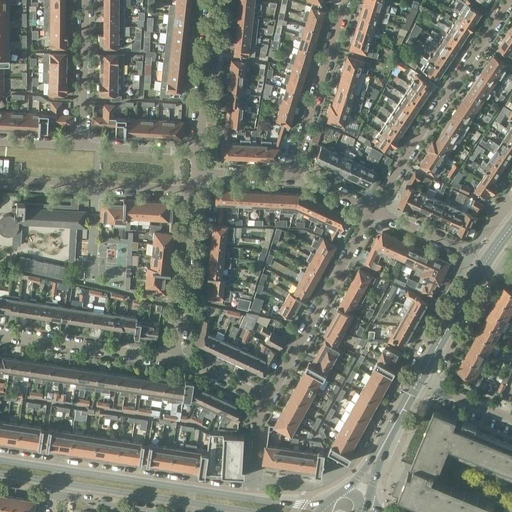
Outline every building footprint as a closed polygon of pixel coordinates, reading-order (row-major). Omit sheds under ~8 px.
[(0,0),(0,8),(9,9),(8,0),(0,0)] [(239,0),(238,15),(252,17),(253,8),(261,9),(261,4),(253,3),(253,0),(239,0)] [(363,0),(363,4),(379,9),(380,6),(382,7),(383,0),(363,0)] [(474,22),(480,12),(479,13),(470,6),(472,3),(466,0),(465,0),(464,2),(461,0),(459,0),(453,9),(459,13),(474,22)] [(168,13),(189,16),(190,5),(177,4),(177,5),(169,4),(168,13)] [(318,6),(311,4),(311,6),(306,5),(305,10),(302,10),(301,15),(304,15),(322,21),(325,10),(319,8),(317,7),(318,6)] [(360,10),(358,14),(376,20),(381,21),(385,10),(379,9),(363,4),(361,11),(360,10)] [(64,16),(64,6),(44,6),(44,16),(64,16)] [(124,7),(104,7),(104,16),(124,17),(124,7)] [(0,19),(9,19),(9,9),(0,8),(0,19)] [(167,23),(188,25),(189,16),(168,13),(167,23)] [(474,22),(459,13),(456,18),(454,17),(452,21),(453,22),(458,25),(459,25),(462,27),(461,27),(468,32),(475,23),(474,22)] [(373,27),(376,20),(358,14),(357,20),(358,20),(356,26),(380,33),(381,29),(373,27)] [(258,17),(252,17),(238,15),(237,25),(257,27),(258,17)] [(319,31),(322,21),(304,15),(303,16),(302,20),(306,21),(304,26),(319,31)] [(44,16),(44,25),(64,25),(64,16),(44,16)] [(104,25),(124,26),(124,17),(104,16),(104,25)] [(0,19),(0,30),(9,30),(9,19),(0,19)] [(456,37),(461,41),(467,32),(468,33),(468,32),(461,27),(462,27),(459,25),(458,25),(453,22),(449,28),(443,24),(438,21),(436,24),(446,32),(447,31),(452,35),(453,34),(456,36),(456,37)] [(166,33),(187,35),(188,25),(167,23),(166,33)] [(415,24),(410,35),(415,38),(422,28),(415,24)] [(44,35),(50,35),(64,35),(64,34),(64,25),(44,25),(44,35)] [(104,34),(118,35),(124,35),(124,26),(104,25),(104,34)] [(237,25),(236,35),(256,37),(257,27),(237,25)] [(319,31),(304,26),(302,32),(299,31),(297,35),(316,41),(319,31)] [(356,26),(354,32),(353,32),(352,36),(365,40),(369,42),(371,36),(378,38),(378,36),(381,37),(382,33),(380,33),(356,26)] [(409,31),(402,29),(399,39),(404,41),(409,31)] [(0,41),(9,41),(9,30),(0,30),(0,41)] [(449,46),(455,50),(461,41),(456,37),(456,36),(453,34),(452,35),(447,31),(446,32),(440,41),(446,44),(446,43),(449,45),(449,46)] [(165,42),(186,45),(187,35),(166,33),(165,42)] [(50,35),(50,40),(50,47),(68,47),(68,34),(64,34),(64,35),(50,35)] [(118,47),(118,35),(104,34),(100,34),(100,47),(118,47)] [(141,36),(134,35),(134,43),(131,43),(131,51),(140,51),(141,36)] [(236,35),(235,44),(255,46),(256,37),(236,35)] [(299,41),(297,48),(312,53),(316,41),(297,35),(296,40),(299,41)] [(366,50),(369,42),(365,40),(352,36),(349,43),(350,44),(349,48),(363,52),(362,54),(376,58),(378,54),(372,52),(373,50),(369,49),(368,50),(366,50)] [(443,56),(449,59),(455,50),(449,46),(449,45),(446,43),(446,44),(440,41),(435,37),(428,47),(434,51),(434,50),(440,53),(443,55),(443,56)] [(500,47),(499,47),(499,48),(511,56),(511,54),(511,43),(510,42),(511,40),(506,37),(503,42),(502,41),(498,46),(500,47)] [(0,41),(0,51),(9,52),(9,41),(0,41)] [(155,42),(151,41),(144,41),(143,50),(146,51),(152,51),(154,51),(155,42)] [(164,52),(185,54),(186,45),(165,42),(164,52)] [(235,44),(234,54),(239,54),(239,55),(240,56),(241,55),(254,56),(255,46),(235,44)] [(312,53),(297,48),(295,54),(292,53),(290,58),(309,64),(312,53)] [(437,65),(443,69),(449,59),(443,56),(443,55),(440,53),(434,50),(434,51),(431,56),(429,55),(427,59),(428,60),(429,60),(434,63),(434,62),(437,64),(437,65)] [(9,63),(9,52),(0,51),(0,62),(3,63),(4,63),(9,63)] [(67,53),(43,52),(43,62),(67,63),(67,53)] [(164,52),(162,62),(184,64),(185,54),(164,52)] [(100,63),(123,64),(124,54),(101,53),(100,63)] [(344,61),(342,65),(365,72),(368,62),(357,58),(347,55),(345,61),(344,61)] [(505,75),(507,72),(506,71),(506,70),(505,69),(508,64),(494,55),(494,56),(493,55),(490,60),(490,61),(488,64),(505,75)] [(420,62),(423,65),(420,69),(435,79),(443,69),(437,65),(437,64),(434,62),(434,63),(429,60),(428,60),(427,59),(423,56),(420,62)] [(292,64),(291,69),(306,73),(309,64),(290,58),(289,63),(292,64)] [(231,59),(230,70),(246,72),(246,67),(249,67),(249,61),(243,60),(243,59),(241,59),(241,60),(231,59)] [(404,71),(407,66),(399,60),(397,63),(395,65),(396,65),(404,71)] [(43,72),(66,72),(67,63),(43,62),(43,72)] [(184,64),(162,62),(161,71),(182,74),(184,64)] [(123,64),(100,63),(100,73),(123,73),(123,64)] [(485,68),(481,73),(495,82),(499,77),(501,78),(504,74),(488,64),(485,68)] [(363,79),(365,72),(342,65),(341,71),(342,71),(341,76),(367,85),(368,81),(363,79)] [(303,83),(306,73),(291,69),(289,74),(286,73),(284,78),(303,83)] [(230,70),(228,82),(247,84),(247,79),(245,79),(246,72),(230,70)] [(161,71),(160,81),(181,83),(182,74),(161,71)] [(49,81),(66,82),(66,72),(43,72),(43,82),(49,82),(49,81)] [(123,73),(100,73),(100,82),(118,83),(123,83),(123,73)] [(476,82),(492,92),(494,94),(496,90),(492,87),(495,82),(481,73),(477,79),(478,79),(476,82)] [(366,90),(367,85),(341,76),(339,82),(337,82),(336,87),(358,93),(359,88),(366,90)] [(410,84),(426,95),(428,95),(430,92),(429,90),(430,89),(429,88),(431,86),(416,76),(410,84)] [(286,83),(284,89),(300,93),(303,83),(284,78),(283,82),(286,83)] [(401,79),(400,80),(398,82),(398,83),(404,87),(407,82),(401,78),(401,79)] [(67,82),(66,82),(49,81),(49,82),(48,94),(66,95),(66,92),(67,92),(67,82)] [(170,97),(170,92),(180,93),(181,83),(160,81),(159,91),(160,91),(160,96),(170,97)] [(118,83),(100,82),(99,82),(99,92),(99,95),(117,96),(118,83)] [(246,89),(247,84),(228,82),(227,94),(243,95),(244,89),(246,89)] [(472,86),(469,91),(483,100),(487,95),(489,97),(492,92),(476,82),(473,86),(472,86)] [(410,84),(404,93),(420,104),(422,104),(424,102),(423,99),(426,95),(410,84)] [(350,103),(355,104),(361,107),(362,103),(356,101),(359,94),(358,93),(336,87),(334,92),(336,93),(334,98),(350,103)] [(297,103),(300,93),(284,89),(282,88),(280,93),(278,98),(297,103)] [(464,101),(479,111),(482,107),(480,106),(483,100),(469,91),(465,97),(466,97),(464,101)] [(420,104),(404,93),(398,103),(414,114),(414,113),(416,113),(417,111),(417,109),(420,104)] [(227,105),(229,106),(229,105),(244,106),(245,101),(243,101),(243,95),(227,94),(226,105),(227,105)] [(280,103),(278,109),(293,114),(297,103),(278,98),(277,102),(280,103)] [(350,103),(334,98),(332,103),(330,102),(328,108),(346,114),(350,103)] [(50,123),(70,124),(70,115),(61,115),(62,102),(51,101),(50,114),(50,123)] [(460,104),(457,109),(471,118),(474,114),(479,116),(482,112),(479,111),(464,101),(461,105),(460,104)] [(398,103),(392,112),(408,123),(410,123),(411,120),(411,118),(414,114),(398,103)] [(114,118),(115,105),(104,104),(103,117),(94,117),(93,126),(113,127),(113,118),(114,118)] [(226,115),(228,115),(246,117),(255,118),(255,113),(246,113),(247,106),(244,106),(229,105),(229,106),(227,105),(226,115)] [(511,110),(511,111),(505,106),(502,111),(507,114),(507,115),(511,119),(511,118),(511,110)] [(345,120),(346,114),(328,108),(326,114),(329,115),(327,120),(343,125),(343,130),(352,135),(356,138),(360,130),(352,128),(346,126),(348,121),(345,120)] [(282,126),(286,127),(289,128),(293,114),(278,109),(276,115),(273,114),(271,120),(281,123),(280,125),(282,126)] [(454,116),(452,118),(469,130),(471,126),(470,125),(468,124),(471,118),(457,109),(453,115),(454,116)] [(496,119),(501,122),(506,115),(500,111),(496,119)] [(17,112),(6,112),(5,130),(16,130),(17,112)] [(16,130),(27,131),(28,113),(17,112),(16,130)] [(407,123),(408,123),(392,112),(385,121),(401,132),(404,132),(405,129),(405,127),(407,123)] [(37,132),(39,114),(28,113),(27,131),(37,132)] [(48,123),(50,123),(50,114),(39,114),(37,132),(39,132),(39,131),(47,131),(48,123)] [(246,117),(228,115),(226,115),(225,129),(226,129),(226,133),(230,133),(230,132),(230,130),(231,125),(241,127),(242,120),(245,121),(246,117)] [(377,116),(374,120),(380,124),(383,120),(377,116)] [(123,137),(124,137),(125,118),(114,118),(113,118),(113,127),(115,127),(115,135),(123,136),(123,137)] [(135,137),(136,119),(125,118),(124,137),(125,137),(125,136),(135,137)] [(448,122),(445,127),(459,137),(462,132),(466,134),(469,130),(452,118),(449,123),(448,122)] [(136,119),(135,137),(146,137),(147,119),(136,119)] [(147,119),(146,137),(157,138),(158,120),(147,119)] [(508,132),(504,139),(511,143),(511,129),(509,128),(501,122),(496,119),(493,124),(497,127),(498,127),(501,129),(500,129),(506,133),(507,131),(508,132)] [(157,138),(168,139),(169,121),(158,120),(157,138)] [(168,139),(180,139),(182,139),(183,121),(169,121),(168,139)] [(385,121),(379,131),(396,143),(400,137),(399,136),(401,132),(385,121)] [(321,131),(325,133),(329,135),(331,129),(323,125),(321,131)] [(442,134),(440,137),(455,147),(457,144),(455,142),(459,137),(445,127),(441,133),(442,134)] [(392,150),(396,143),(379,131),(372,141),(388,152),(390,149),(392,150)] [(431,144),(447,154),(450,150),(452,151),(455,147),(440,137),(437,141),(435,139),(431,144)] [(243,158),(254,159),(255,144),(251,144),(251,142),(249,141),(250,138),(246,138),(245,141),(244,141),(243,158)] [(506,155),(510,158),(511,154),(511,143),(504,139),(504,138),(499,145),(497,148),(502,151),(503,151),(507,154),(506,155)] [(220,157),(232,158),(232,143),(230,143),(231,140),(223,139),(221,139),(220,157)] [(495,153),(491,158),(505,167),(508,163),(507,162),(510,158),(506,155),(507,154),(503,151),(502,151),(497,148),(491,144),(488,142),(483,139),(480,143),(495,153)] [(279,147),(281,141),(277,140),(274,148),(272,148),(272,143),(265,142),(264,160),(278,160),(278,154),(279,154),(279,147)] [(232,143),(232,158),(243,158),(244,141),(241,141),(241,144),(232,143)] [(254,159),(264,160),(265,142),(263,142),(263,145),(255,144),(254,159)] [(443,160),(447,154),(431,144),(427,151),(429,152),(427,156),(442,166),(445,161),(443,160)] [(320,164),(324,166),(332,151),(321,145),(314,161),(315,162),(320,164)] [(369,153),(368,154),(379,159),(382,153),(371,147),(369,153)] [(469,157),(473,160),(480,150),(476,147),(469,157)] [(335,171),(342,155),(332,151),(324,166),(326,167),(325,167),(331,169),(335,171)] [(357,151),(354,157),(359,160),(361,155),(362,155),(362,153),(357,151)] [(353,160),(342,155),(335,171),(340,173),(344,176),(344,175),(345,176),(353,160)] [(442,166),(427,156),(425,159),(424,159),(421,164),(421,165),(438,176),(442,171),(443,172),(446,168),(442,166)] [(494,173),(499,175),(500,173),(501,173),(505,167),(491,158),(488,163),(484,160),(481,164),(490,170),(489,171),(494,174),(494,173)] [(359,163),(353,160),(345,176),(346,176),(351,179),(351,178),(356,180),(364,163),(360,161),(359,163)] [(486,174),(482,179),(497,190),(500,185),(496,182),(497,180),(496,180),(499,175),(494,173),(494,174),(489,171),(490,170),(481,164),(480,166),(475,162),(472,165),(481,171),(486,174)] [(364,163),(356,180),(361,182),(361,183),(365,185),(366,184),(367,185),(375,168),(364,163)] [(418,181),(420,180),(422,175),(415,171),(407,184),(407,185),(405,191),(399,205),(408,208),(410,204),(417,189),(416,189),(413,187),(417,180),(418,181)] [(422,175),(420,180),(431,185),(433,180),(422,175)] [(493,195),(497,190),(482,179),(475,190),(488,198),(491,194),(493,195)] [(430,213),(434,215),(434,216),(440,219),(447,202),(441,199),(448,184),(444,182),(437,198),(435,202),(434,202),(431,207),(433,208),(430,213)] [(417,186),(416,189),(417,189),(410,204),(414,206),(413,206),(419,209),(426,192),(421,190),(423,186),(419,184),(417,186)] [(462,185),(459,190),(469,194),(471,189),(462,185)] [(426,211),(430,213),(433,208),(431,207),(434,202),(435,202),(437,198),(440,189),(436,187),(435,190),(428,187),(426,192),(419,209),(425,212),(426,211)] [(223,209),(227,209),(228,202),(227,202),(227,196),(229,196),(229,190),(216,189),(215,206),(219,206),(218,224),(222,224),(223,209)] [(238,213),(238,206),(239,190),(229,190),(229,196),(227,196),(227,202),(228,202),(227,209),(227,213),(238,213)] [(243,210),(248,210),(249,191),(239,190),(238,206),(243,206),(243,210)] [(259,191),(249,191),(248,210),(252,210),(253,207),(258,207),(259,191)] [(270,192),(259,191),(258,207),(264,207),(264,211),(269,211),(270,192)] [(283,193),(270,192),(269,211),(274,211),(274,208),(282,208),(283,193)] [(283,193),(282,208),(282,213),(292,214),(292,212),(294,209),(294,203),(298,194),(298,193),(283,193)] [(460,227),(458,231),(459,231),(460,228),(461,228),(467,211),(458,207),(460,203),(463,204),(467,195),(463,193),(460,199),(455,212),(454,211),(452,216),(454,217),(452,222),(451,222),(451,223),(454,224),(454,225),(460,227)] [(310,199),(298,194),(294,203),(294,209),(292,212),(297,214),(298,210),(303,213),(310,199)] [(454,205),(447,202),(440,219),(446,221),(451,223),(451,222),(452,222),(454,217),(452,216),(454,211),(455,212),(460,199),(456,197),(454,200),(456,201),(454,205)] [(470,227),(472,223),(473,222),(474,222),(476,217),(477,217),(477,216),(484,206),(477,200),(472,197),(467,211),(461,228),(460,228),(459,231),(467,235),(467,234),(468,235),(472,227),(470,227)] [(99,221),(114,222),(115,200),(101,199),(99,221)] [(127,199),(122,199),(122,200),(115,200),(114,222),(126,222),(127,199)] [(130,218),(138,218),(139,200),(127,199),(126,222),(126,223),(130,224),(130,218)] [(310,199),(303,213),(308,215),(307,218),(311,220),(319,203),(310,199)] [(151,201),(139,200),(138,218),(150,219),(151,201)] [(24,223),(30,223),(70,225),(76,226),(76,227),(85,227),(86,211),(78,211),(78,201),(71,201),(71,206),(25,203),(25,202),(17,202),(16,207),(12,207),(12,213),(14,213),(14,216),(13,216),(12,215),(11,215),(9,214),(8,214),(6,214),(5,214),(4,215),(3,215),(1,216),(1,217),(0,217),(0,231),(0,232),(1,233),(2,234),(3,234),(5,235),(6,235),(7,235),(8,235),(10,235),(11,235),(12,235),(13,234),(14,233),(15,233),(16,232),(16,231),(17,230),(18,229),(18,228),(18,226),(19,224),(24,224),(24,223)] [(163,201),(151,201),(150,219),(162,219),(163,201)] [(162,219),(170,220),(174,220),(175,202),(163,201),(162,219)] [(329,207),(319,203),(311,220),(316,222),(317,219),(322,221),(329,207)] [(339,212),(329,207),(322,221),(327,223),(325,227),(330,229),(339,212)] [(328,240),(332,243),(338,231),(341,232),(345,224),(348,218),(349,216),(339,212),(330,229),(333,230),(328,240)] [(348,218),(345,224),(352,228),(355,222),(348,218)] [(228,225),(222,224),(218,224),(213,223),(212,233),(234,236),(235,227),(228,226),(228,225)] [(152,243),(172,245),(174,233),(169,232),(154,231),(152,243)] [(381,257),(383,251),(390,236),(382,232),(380,237),(378,236),(368,260),(366,259),(364,263),(373,267),(375,263),(373,262),(376,255),(381,257)] [(235,236),(234,236),(212,233),(211,244),(226,246),(226,240),(234,241),(235,236)] [(314,238),(310,245),(317,248),(330,255),(336,245),(332,243),(328,240),(320,235),(317,239),(314,238)] [(386,261),(390,263),(396,249),(397,250),(399,245),(398,245),(400,240),(390,236),(383,251),(391,254),(390,258),(388,257),(386,261)] [(396,256),(404,260),(411,245),(400,240),(398,245),(399,245),(397,250),(396,249),(390,263),(394,265),(396,260),(394,260),(396,256)] [(152,243),(151,255),(171,257),(172,245),(152,243)] [(225,251),(226,246),(211,244),(209,255),(228,257),(229,251),(225,251)] [(419,254),(421,249),(411,245),(404,260),(410,263),(409,266),(406,270),(411,272),(414,267),(415,265),(417,259),(418,259),(421,255),(419,254)] [(325,265),(330,255),(317,248),(314,253),(310,252),(308,256),(325,265)] [(432,254),(421,249),(419,254),(421,255),(418,259),(417,259),(415,265),(414,267),(423,271),(424,269),(432,254)] [(260,253),(257,260),(263,262),(264,260),(265,255),(260,254),(260,253)] [(425,293),(441,258),(432,254),(424,269),(423,271),(418,282),(415,288),(425,293)] [(147,267),(170,269),(171,257),(151,255),(150,267),(147,266),(147,267)] [(209,255),(208,265),(223,266),(223,267),(230,267),(232,257),(228,257),(209,255)] [(17,268),(23,270),(44,274),(64,279),(67,268),(67,267),(20,256),(17,268)] [(320,274),(325,265),(308,256),(306,260),(309,262),(306,267),(320,274)] [(450,262),(441,258),(425,293),(434,298),(443,277),(450,262)] [(208,277),(210,278),(224,279),(230,280),(231,274),(223,273),(223,267),(223,266),(208,265),(207,277),(208,277)] [(146,279),(166,281),(168,281),(168,274),(169,274),(170,269),(147,267),(146,279)] [(315,283),(320,274),(306,267),(303,272),(300,270),(298,274),(315,283)] [(369,273),(360,268),(354,279),(367,286),(371,280),(374,282),(376,277),(370,274),(371,273),(369,272),(369,273)] [(299,280),(296,285),(309,293),(315,283),(298,274),(296,278),(299,280)] [(207,288),(209,288),(227,290),(228,289),(228,284),(224,284),(224,279),(210,278),(208,277),(207,288)] [(415,288),(418,282),(409,278),(406,283),(415,288)] [(166,295),(168,281),(166,281),(146,279),(144,293),(166,295)] [(364,291),(367,286),(354,279),(349,288),(365,297),(367,293),(364,291)] [(57,288),(67,290),(69,285),(64,284),(58,282),(57,288)] [(309,293),(296,285),(290,295),(301,301),(303,302),(304,303),(309,293)] [(231,290),(228,289),(227,290),(209,288),(207,288),(205,300),(222,302),(222,300),(230,301),(231,290)] [(349,288),(343,298),(357,305),(360,300),(363,302),(365,297),(349,288)] [(511,307),(511,292),(504,288),(497,299),(511,307)] [(422,298),(409,291),(406,296),(412,299),(409,305),(423,313),(429,303),(421,299),(422,298)] [(288,294),(284,303),(298,311),(303,302),(301,301),(290,295),(288,294)] [(5,312),(16,314),(18,299),(12,299),(13,296),(7,295),(5,312)] [(236,308),(248,310),(251,300),(240,298),(239,297),(236,308)] [(263,300),(255,297),(253,303),(251,309),(259,312),(263,300)] [(393,300),(387,297),(382,306),(388,310),(393,300)] [(24,300),(18,299),(16,314),(27,316),(30,298),(24,298),(24,300)] [(35,299),(30,298),(27,316),(38,317),(40,303),(35,302),(35,299)] [(357,305),(343,298),(338,308),(339,308),(353,317),(354,315),(352,314),(357,305)] [(511,310),(511,307),(497,299),(491,311),(507,320),(511,310)] [(46,304),(40,303),(38,317),(49,319),(52,302),(46,301),(46,304)] [(52,302),(49,319),(65,321),(67,307),(57,305),(57,303),(52,302)] [(294,319),(298,311),(284,303),(279,311),(283,313),(283,314),(285,315),(294,319)] [(417,324),(423,313),(409,305),(405,312),(402,310),(400,315),(403,316),(417,324)] [(65,321),(69,322),(80,324),(82,307),(77,306),(76,308),(67,307),(65,321)] [(391,311),(388,310),(382,306),(378,314),(384,315),(389,315),(391,311)] [(80,324),(90,325),(93,311),(86,310),(87,307),(82,307),(80,324)] [(334,317),(335,318),(348,326),(353,318),(353,317),(339,308),(334,317)] [(101,327),(103,313),(93,311),(90,325),(101,327)] [(507,320),(491,311),(484,323),(500,332),(507,320)] [(101,327),(112,328),(114,314),(103,313),(101,327)] [(112,328),(123,330),(125,316),(114,314),(112,328)] [(246,314),(240,326),(246,329),(250,331),(257,316),(246,314)] [(125,316),(123,330),(133,332),(133,333),(134,333),(136,318),(125,316)] [(136,318),(134,333),(133,336),(145,338),(147,323),(148,318),(140,316),(140,318),(136,318)] [(403,316),(397,326),(412,334),(417,324),(403,316)] [(343,335),(348,326),(335,318),(334,317),(328,327),(343,335)] [(210,321),(203,320),(202,331),(196,344),(198,344),(197,345),(206,349),(212,335),(208,333),(210,321)] [(154,324),(147,323),(145,338),(156,339),(159,323),(154,322),(154,324)] [(500,332),(484,323),(478,335),(493,343),(500,332)] [(406,345),(412,334),(397,326),(394,333),(393,332),(388,341),(394,344),(397,339),(406,345)] [(338,344),(343,335),(328,327),(323,336),(338,344)] [(268,336),(265,343),(272,346),(272,345),(273,346),(274,345),(279,348),(284,339),(262,328),(260,332),(268,336)] [(212,335),(206,349),(216,353),(222,340),(212,335)] [(471,347),(487,355),(493,343),(478,335),(471,347)] [(367,339),(365,338),(361,337),(358,343),(363,346),(367,339)] [(319,350),(335,359),(342,348),(326,339),(319,350)] [(222,340),(216,353),(225,358),(232,344),(222,340)] [(381,355),(396,364),(403,352),(387,343),(381,355)] [(232,344),(225,358),(235,362),(241,349),(232,344)] [(241,349),(235,362),(245,367),(251,353),(247,351),(248,349),(243,346),(241,349)] [(480,367),(487,355),(471,347),(465,358),(480,367)] [(271,363),(276,353),(271,350),(266,360),(261,358),(255,371),(263,375),(265,376),(271,363)] [(319,350),(314,360),(330,369),(335,359),(319,350)] [(261,358),(251,353),(245,367),(255,371),(261,358)] [(396,364),(381,355),(375,364),(394,374),(397,369),(394,367),(396,364)] [(8,373),(10,358),(0,357),(0,359),(0,376),(2,377),(3,372),(8,373)] [(20,360),(10,358),(8,373),(14,373),(13,379),(17,379),(20,360)] [(458,370),(474,379),(480,367),(465,358),(458,370)] [(22,374),(28,375),(30,361),(20,360),(17,379),(21,380),(22,374)] [(310,362),(306,368),(325,378),(330,369),(314,360),(312,364),(310,362)] [(37,381),(40,363),(30,361),(28,375),(27,381),(32,381),(31,385),(33,385),(33,387),(36,387),(37,381)] [(50,364),(40,363),(37,381),(42,381),(42,376),(48,377),(50,364)] [(64,366),(60,366),(50,364),(48,377),(48,378),(53,379),(53,385),(58,385),(59,379),(62,380),(64,366)] [(394,374),(375,364),(375,365),(376,365),(371,374),(389,384),(394,374)] [(78,368),(68,367),(64,366),(62,380),(66,380),(65,386),(69,387),(70,382),(75,382),(78,368)] [(85,389),(88,370),(78,368),(75,382),(75,388),(85,389)] [(301,377),(319,387),(324,378),(325,378),(306,368),(301,377)] [(98,371),(88,370),(85,389),(95,391),(96,386),(98,371)] [(105,392),(108,373),(98,371),(96,386),(101,386),(100,392),(105,392)] [(116,389),(118,374),(108,373),(105,392),(108,393),(109,387),(116,389)] [(127,376),(118,374),(116,389),(120,389),(120,395),(124,396),(127,376)] [(389,384),(371,374),(366,384),(383,393),(389,384)] [(129,391),(139,392),(141,378),(127,376),(124,396),(128,396),(129,391)] [(301,377),(296,387),(314,396),(319,387),(301,377)] [(154,380),(145,378),(141,378),(139,392),(148,394),(147,399),(152,400),(154,380)] [(164,381),(154,380),(152,400),(161,401),(162,396),(164,381)] [(191,400),(196,402),(202,389),(193,385),(193,381),(185,380),(184,383),(184,384),(182,394),(184,394),(183,399),(191,400)] [(168,402),(172,402),(175,383),(164,381),(162,396),(169,397),(168,402)] [(184,394),(182,394),(184,384),(175,383),(172,402),(176,403),(176,398),(183,399),(184,394)] [(361,393),(378,403),(383,393),(366,384),(361,393)] [(296,387),(291,396),(308,406),(314,396),(296,387)] [(201,420),(205,413),(213,394),(204,390),(198,403),(203,406),(197,418),(201,420)] [(355,403),(373,412),(378,403),(361,393),(355,403)] [(222,399),(213,394),(205,413),(208,414),(211,409),(216,412),(222,399)] [(286,406),(303,415),(308,406),(291,396),(286,406)] [(218,430),(219,430),(232,403),(222,399),(216,412),(221,414),(219,419),(221,420),(219,425),(220,425),(218,430)] [(241,407),(232,403),(219,430),(226,430),(227,426),(226,425),(229,418),(238,422),(241,416),(238,414),(238,413),(241,407)] [(373,412),(355,403),(350,412),(368,422),(373,412)] [(286,406),(280,415),(298,425),(303,415),(286,406)] [(511,471),(511,444),(476,430),(478,427),(463,421),(463,422),(462,424),(456,422),(457,419),(434,409),(411,465),(415,467),(412,474),(408,472),(399,495),(439,511),(491,511),(495,504),(487,501),(487,502),(486,504),(425,479),(427,476),(433,479),(448,441),(454,443),(453,447),(511,471)] [(368,422),(350,412),(345,422),(362,431),(368,422)] [(278,427),(288,432),(292,435),(298,425),(280,415),(275,425),(276,426),(278,427)] [(19,424),(7,422),(4,443),(8,444),(10,443),(16,444),(19,424)] [(340,431),(357,441),(362,431),(345,422),(340,431)] [(31,426),(19,424),(16,444),(22,445),(23,446),(28,447),(31,426)] [(45,429),(43,429),(43,428),(31,426),(28,447),(32,447),(34,447),(40,448),(40,446),(43,447),(45,429)] [(53,451),(57,451),(60,430),(48,429),(48,430),(45,429),(43,447),(45,447),(45,448),(51,449),(53,451)] [(63,451),(69,452),(72,432),(60,430),(57,451),(61,452),(63,451)] [(335,440),(352,450),(357,441),(340,431),(335,440)] [(77,454),(81,455),(84,434),(72,432),(69,452),(75,453),(77,454)] [(209,433),(208,440),(207,453),(204,474),(234,476),(235,467),(231,466),(231,464),(231,454),(232,445),(233,435),(209,433)] [(87,455),(93,456),(96,436),(84,434),(81,455),(85,455),(87,455)] [(232,445),(242,445),(243,435),(233,435),(232,445)] [(100,458),(104,458),(108,438),(96,436),(93,456),(99,456),(100,458)] [(111,458),(117,459),(119,439),(108,438),(104,458),(109,459),(111,458)] [(124,461),(128,462),(131,441),(119,439),(117,459),(122,460),(124,461)] [(340,456),(345,459),(349,461),(353,455),(350,454),(352,450),(335,440),(329,450),(328,451),(332,460),(340,456)] [(141,462),(143,462),(146,445),(143,444),(144,443),(131,441),(128,462),(132,463),(134,462),(141,463),(141,462)] [(158,467),(161,446),(148,444),(148,445),(146,445),(143,462),(146,462),(145,464),(152,465),(153,466),(158,467)] [(231,454),(242,455),(242,445),(232,445),(231,454)] [(267,445),(264,463),(277,465),(279,447),(267,445)] [(170,467),(173,448),(161,446),(158,467),(162,467),(164,466),(170,467)] [(279,447),(277,465),(289,467),(291,449),(279,447)] [(177,469),(181,470),(185,449),(173,448),(170,467),(176,468),(177,469)] [(196,451),(185,449),(181,470),(186,471),(188,470),(193,471),(196,451)] [(291,449),(289,467),(301,468),(303,450),(291,449)] [(303,450),(301,468),(312,470),(315,452),(303,450)] [(204,475),(204,474),(207,453),(196,451),(193,471),(198,472),(197,474),(204,475)] [(323,474),(324,470),(325,464),(332,460),(328,451),(326,452),(319,451),(319,453),(315,452),(312,470),(317,471),(316,473),(323,474)] [(231,464),(241,465),(242,455),(231,454),(231,464)] [(241,465),(231,464),(231,466),(235,467),(234,476),(243,476),(244,469),(241,469),(241,465)] [(9,511),(12,497),(1,495),(0,504),(0,511),(9,511)] [(12,497),(9,511),(20,511),(23,498),(12,497)] [(34,500),(23,498),(20,511),(33,511),(34,506),(33,506),(34,500)]
